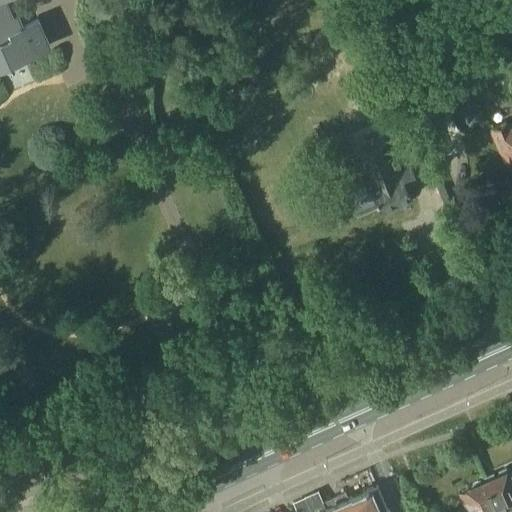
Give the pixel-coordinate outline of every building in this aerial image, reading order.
[(0,0),(0,67),(51,43),(40,19),(19,29),(5,0),(0,0)] [(448,103),(445,97),(438,82),(427,87),(436,108),(448,103)] [(505,152),(501,153),(505,163),(511,160),(511,121),(507,124),(506,121),(493,126),(505,152)] [(369,177),(342,189),(351,209),(353,208),(355,211),(355,212),(356,213),(357,213),(358,214),(359,214),(360,214),(361,213),(381,204),(382,206),(397,199),(406,203),(409,194),(412,193),(407,182),(413,180),(419,177),(416,172),(410,159),(408,160),(401,143),(389,148),(386,141),(361,152),(372,177),(369,178),(369,177)] [(498,473),(486,479),(501,511),(511,511),(511,467),(509,469),(506,467),(499,470),(498,473)] [(468,487),(459,491),(462,497),(468,511),(501,511),(486,479),(483,480),(480,479),(474,482),(472,485),(468,487)] [(327,507),(314,511),(390,511),(378,484),(349,497),(346,490),(324,500),(327,507)]
